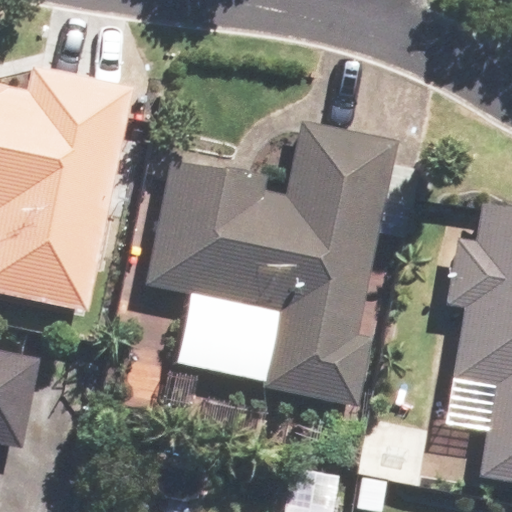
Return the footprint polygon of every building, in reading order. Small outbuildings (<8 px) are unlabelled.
[(0,301),(79,317),(122,90),(23,72),(19,93),(0,89),(0,301)] [(279,191),(159,166),(134,288),(269,315),(253,391),(349,410),(363,343),(346,339),(387,143),(293,123),(279,191)] [(472,481),(511,487),(511,219),(472,213),(467,248),(446,245),(436,308),(460,311),(449,384),(486,390),(472,481)] [(0,448),(9,450),(27,363),(0,357),(0,448)] [(327,511),(336,480),(282,467),(270,511),(327,511)]
